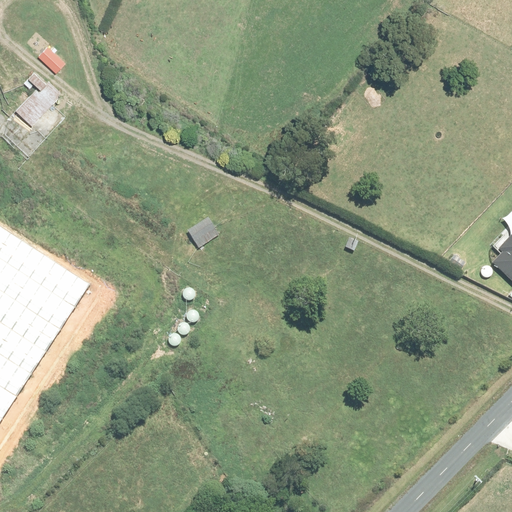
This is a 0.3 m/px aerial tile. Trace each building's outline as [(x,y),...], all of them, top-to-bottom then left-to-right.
[(49,46),(40,56),(58,74),(68,64),(49,46)] [(62,96),(38,72),(31,79),(40,87),(17,110),(32,125),(62,96)] [(189,230),(199,248),(220,237),(210,219),(189,230)] [(0,225),(0,433),(95,285),(0,225)] [(511,236),(508,232),(493,247),(503,257),(495,265),(511,281),(511,236)] [(169,289),(138,237),(98,261),(129,313),(169,289)] [(352,237),(347,248),(356,252),(361,241),(352,237)] [(455,255),(450,262),(461,270),(466,262),(455,255)]
